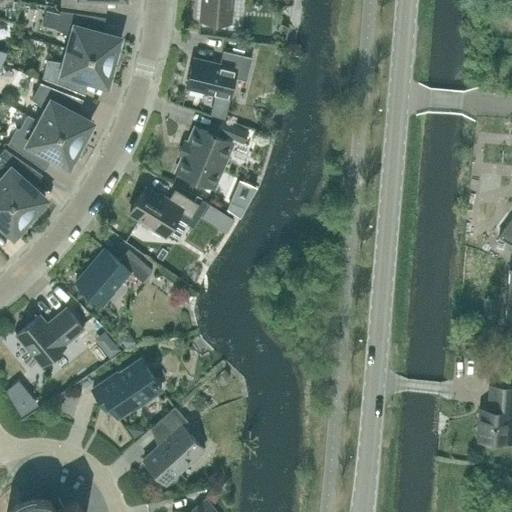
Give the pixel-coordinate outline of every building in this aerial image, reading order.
[(60,0),(60,4),(97,10),(97,0),(60,0)] [(201,0),(200,19),(230,22),(232,0),(201,0)] [(93,30),(97,16),(60,10),(55,28),(72,35),(68,48),(118,61),(119,58),(119,57),(118,54),(118,51),(117,49),(116,46),(118,37),(93,30)] [(257,41),(259,30),(248,28),(246,39),(257,41)] [(117,63),(118,61),(68,48),(65,62),(47,59),(42,77),(77,91),(80,76),(106,83),(108,74),(109,73),(111,72),(114,70),(115,67),(116,66),(117,63)] [(193,57),(186,87),(216,94),(211,113),(224,116),(229,97),(234,77),(246,80),(251,57),(222,50),(219,64),(193,57)] [(40,82),(31,98),(43,106),(46,109),(39,121),(85,145),(86,144),(86,143),(87,141),(87,140),(87,138),(87,136),(87,135),(87,134),(87,133),(87,132),(87,131),(86,130),(91,121),(68,109),(75,96),(40,82)] [(16,127),(7,143),(38,164),(45,151),(68,164),(73,155),(74,155),(75,154),(76,154),(77,153),(78,153),(79,152),(80,152),(80,151),(81,150),(82,150),(83,149),(83,148),(84,147),(84,146),(85,145),(39,121),(27,115),(20,128),(16,127)] [(243,142),(248,131),(222,120),(217,131),(218,132),(217,136),(195,126),(176,171),(207,184),(226,139),(224,139),(226,135),(243,142)] [(25,180),(35,169),(4,148),(0,152),(0,170),(4,175),(0,179),(0,190),(33,220),(34,218),(36,216),(37,213),(38,211),(38,209),(38,207),(38,205),(45,198),(25,180)] [(174,189),(167,201),(145,187),(129,213),(165,235),(180,210),(191,216),(198,204),(174,189)] [(33,220),(0,190),(0,222),(13,234),(19,226),(23,226),(26,225),(27,224),(29,223),(31,222),(33,220)] [(511,217),(498,236),(501,238),(505,241),(511,243),(510,265),(509,265),(505,317),(511,317),(511,217)] [(127,249),(118,260),(104,248),(75,282),(103,306),(115,292),(113,290),(130,271),(142,281),(152,270),(127,249)] [(64,344),(83,328),(66,307),(46,323),(39,314),(16,334),(41,365),(65,345),(64,344)] [(153,378),(140,358),(117,374),(116,372),(92,389),(106,409),(110,406),(117,416),(131,407),(132,408),(161,389),(156,382),(157,382),(154,378),(153,378)] [(511,386),(494,385),(492,409),(483,408),(481,440),(511,442),(511,386)] [(182,425),(187,420),(174,406),(150,428),(162,441),(142,459),(165,484),(204,449),(182,425)] [(143,430),(140,425),(133,424),(128,427),(134,436),(143,430)] [(58,498),(52,501),(43,483),(41,484),(42,485),(21,496),(20,495),(19,495),(22,500),(14,506),(9,511),(82,511),(76,499),(62,506),(58,498)] [(213,511),(205,502),(192,511),(213,511)]
